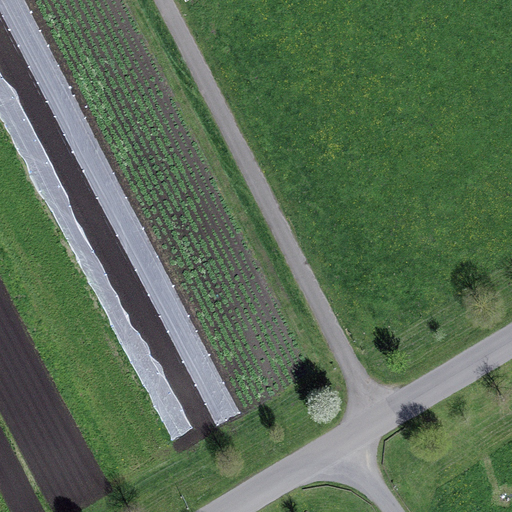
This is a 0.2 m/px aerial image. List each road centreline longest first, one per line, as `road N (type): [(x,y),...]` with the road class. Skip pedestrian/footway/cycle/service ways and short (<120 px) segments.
road 1 (track): [(382,421),(157,0)]
road 2 (unclassified): [(230,511),(511,343)]
